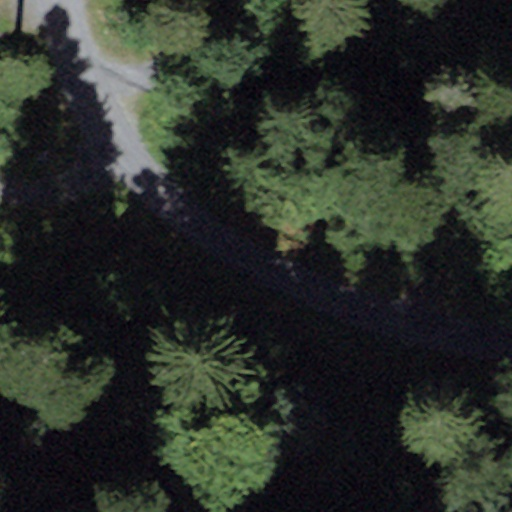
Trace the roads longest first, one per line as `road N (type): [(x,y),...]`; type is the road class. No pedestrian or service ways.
road 1 (track): [(511,342),(376,316),(230,252),(125,171),(99,131)]
road 2 (track): [(99,131),(67,0)]
road 3 (track): [(0,186),(26,199),(63,198),(125,171)]
